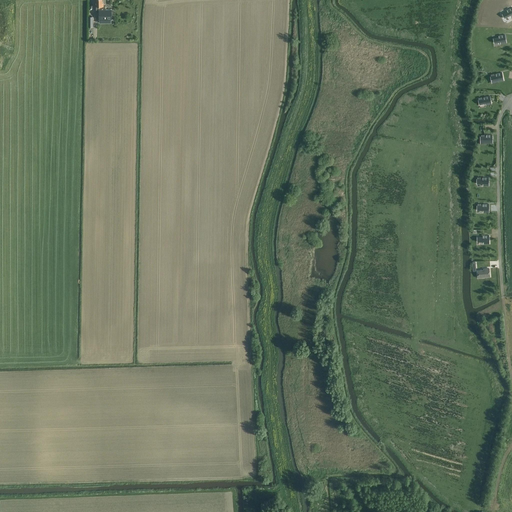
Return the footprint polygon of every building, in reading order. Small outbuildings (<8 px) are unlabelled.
[(102,0),(95,0),(96,7),(99,7),(99,9),(99,19),(111,19),(111,9),(106,10),(106,6),(103,6),(103,3),(102,3),(102,0)] [(507,11),(502,14),(504,18),(510,15),(511,17),(511,16),(511,7),(507,10),(507,11)] [(499,37),(493,38),(494,43),(500,42),(501,43),(506,42),(505,35),(499,36),(499,37)] [(496,75),(490,76),(491,81),(498,80),(498,81),(503,80),(502,72),(496,74),(496,75)] [(479,100),(478,100),(479,104),(485,103),(486,105),(491,104),(491,101),(490,100),(490,96),(486,97),(485,97),(484,97),(484,99),(482,99),(482,97),(478,98),(479,100)] [(481,136),(480,136),(480,141),(487,141),(487,143),(492,143),(492,135),(486,135),(486,136),(484,136),(484,135),(481,135),(481,136)] [(477,179),(477,184),(483,184),(483,186),(489,185),(489,183),(489,181),(489,178),(482,178),(482,179),(481,179),(481,177),(477,177),(477,179)] [(478,205),(477,205),(477,210),(483,210),(483,212),(489,212),(489,208),(489,204),(483,204),(483,205),(481,205),(481,203),(478,203),(478,205)] [(483,237),(477,237),(477,242),(484,242),(484,244),(489,244),(489,236),(483,236),(483,237)] [(484,270),(477,271),(477,276),(484,275),(484,277),(490,276),(489,268),(484,269),(484,270)]
